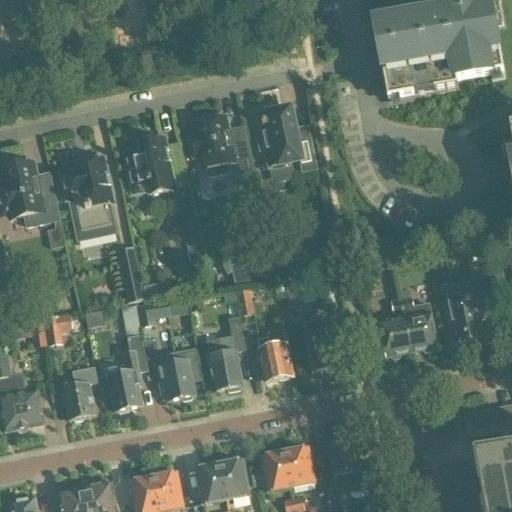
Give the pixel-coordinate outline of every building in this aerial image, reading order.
[(426,0),(430,17),(374,27),(387,93),(398,91),(400,101),(414,99),(412,87),(432,83),(435,95),(451,92),(450,83),(492,75),(488,52),(500,50),(495,28),(492,28),(488,8),(500,6),(498,0),(426,0)] [(263,137),(258,138),(260,152),(266,151),(270,169),(301,162),(303,174),(316,171),(309,135),(297,137),(291,110),(278,113),(277,109),(262,112),(263,116),(259,117),(263,137)] [(196,140),(190,141),(194,159),(200,158),(203,172),(207,171),(209,179),(236,173),(238,186),(255,183),(245,139),(230,142),(225,119),(211,122),(211,118),(196,121),(196,125),(193,126),(196,140)] [(501,148),(490,150),(495,176),(499,175),(506,217),(511,216),(511,124),(497,128),(501,148)] [(149,150),(126,155),(133,191),(148,187),(151,198),(175,192),(174,188),(187,186),(187,190),(189,189),(180,146),(165,149),(164,141),(147,145),(147,146),(148,146),(149,150)] [(88,170),(61,175),(67,203),(72,201),(74,212),(73,213),(77,235),(112,228),(113,235),(115,235),(109,206),(112,206),(103,161),(86,164),(86,165),(87,165),(88,170)] [(4,187),(0,188),(0,207),(2,218),(10,216),(12,221),(25,219),(27,230),(60,223),(52,186),(38,189),(33,166),(28,167),(28,163),(5,168),(6,171),(1,172),(4,187)] [(407,259),(405,248),(393,250),(394,261),(407,259)] [(133,251),(117,254),(128,307),(144,303),(133,251)] [(360,260),(362,276),(374,274),(371,258),(360,260)] [(280,264),(283,279),(304,275),(301,260),(280,264)] [(446,260),(432,263),(436,290),(451,288),(446,260)] [(248,264),(231,267),(235,287),(252,284),(248,264)] [(172,284),(146,289),(149,304),(175,299),(172,284)] [(288,302),(303,300),(301,284),(286,286),(288,302)] [(251,293),(238,296),(242,320),(255,317),(251,293)] [(458,299),(448,300),(450,311),(450,312),(456,345),(468,343),(471,346),(477,345),(480,341),(482,340),(482,338),(491,336),(488,322),(479,324),(476,307),(460,310),(458,299)] [(193,313),(204,311),(202,300),(191,302),(193,313)] [(412,301),(401,303),(403,314),(405,322),(411,355),(422,353),(425,356),(432,354),(434,350),(437,350),(430,317),(428,307),(413,309),(412,301)] [(401,303),(391,305),(393,316),(403,314),(401,303)] [(155,307),(137,310),(143,343),(161,340),(155,307)] [(135,309),(121,311),(128,346),(130,346),(142,343),(140,332),(135,309)] [(340,319),(304,326),(307,338),(306,338),(313,375),(324,373),(326,375),(334,373),(335,371),(339,370),(336,355),(346,353),(340,319)] [(54,321),(43,323),(47,349),(58,347),(54,321)] [(241,322),(243,346),(255,346),(253,321),(241,322)] [(405,322),(380,326),(386,359),(388,359),(392,362),(398,361),(400,357),(411,355),(405,322)] [(42,326),(28,328),(32,353),(46,351),(42,326)] [(213,331),(214,343),(231,341),(229,329),(213,331)] [(259,351),(257,351),(259,363),(262,363),(267,384),(293,379),(287,346),(284,333),(268,336),(268,341),(258,343),(259,351)] [(127,369),(124,370),(126,377),(148,372),(142,343),(130,346),(132,355),(124,357),(127,369)] [(234,343),(207,348),(210,360),(208,360),(210,372),(212,372),(217,395),(228,392),(229,395),(241,392),(241,390),(243,390),(234,343)] [(9,356),(0,358),(0,410),(5,436),(17,434),(20,436),(26,435),(28,432),(31,431),(30,430),(44,427),(38,394),(27,397),(22,375),(12,377),(9,356)] [(188,365),(158,371),(160,385),(165,384),(169,404),(181,402),(183,404),(190,402),(193,400),(195,399),(188,365)] [(76,389),(63,392),(69,424),(71,423),(74,425),(82,424),(84,421),(96,419),(89,387),(98,386),(95,371),(73,375),(76,389)] [(139,374),(126,377),(109,381),(115,415),(118,414),(120,416),(128,415),(130,412),(142,410),(138,389),(142,388),(139,374)] [(511,432),(511,417),(510,408),(498,411),(503,435),(511,432)] [(503,435),(498,411),(487,413),(489,425),(491,437),(503,435)] [(489,425),(487,413),(463,418),(465,430),(489,425)] [(468,442),(491,437),(489,425),(465,430),(468,442)] [(337,445),(328,447),(334,479),(335,479),(337,491),(347,490),(348,495),(349,499),(352,501),(356,502),(368,500),(371,497),(373,494),(372,486),(363,488),(354,441),(350,441),(348,439),(341,440),(340,443),(337,444),(337,445)] [(295,453),(284,455),(291,490),(314,486),(308,450),(305,451),(303,447),(295,449),(295,453)] [(511,511),(511,450),(475,458),(484,511),(511,511)] [(264,459),(261,459),(268,495),(291,490),(284,455),(275,457),(273,453),(265,455),(264,459)] [(229,466),(219,467),(226,503),(249,498),(242,463),(239,464),(237,460),(229,462),(229,466)] [(199,471),(196,472),(202,507),(226,503),(219,467),(208,469),(207,466),(199,467),(199,471)] [(163,478),(153,480),(159,511),(177,511),(183,511),(176,476),(173,476),(171,473),(164,474),(163,478)] [(133,484),(130,485),(135,511),(159,511),(153,480),(143,482),(141,479),(134,480),(133,484)] [(97,489),(85,492),(88,511),(115,511),(111,487),(107,488),(106,486),(97,488),(97,489)] [(63,496),(59,497),(61,511),(88,511),(85,492),(73,494),(72,492),(63,494),(63,496)] [(305,511),(303,500),(294,501),(295,511),(305,511)] [(13,505),(9,506),(9,511),(36,511),(35,501),(23,503),(20,501),(15,502),(13,505)] [(295,511),(294,501),(284,503),(286,511),(295,511)] [(342,511),(340,502),(329,504),(330,511),(342,511)]
